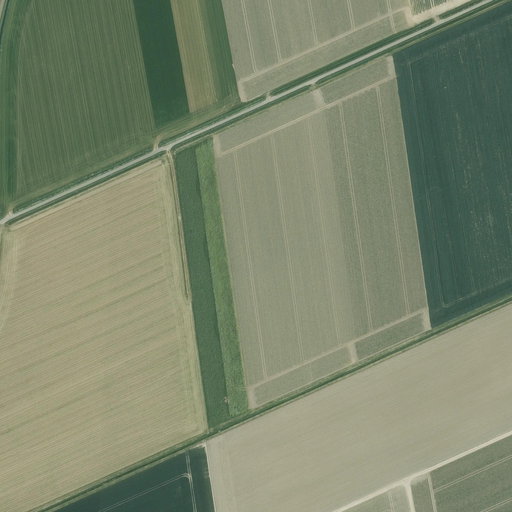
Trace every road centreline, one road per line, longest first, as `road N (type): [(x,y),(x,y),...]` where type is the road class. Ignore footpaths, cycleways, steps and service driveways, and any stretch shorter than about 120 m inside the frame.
road 1 (unclassified): [(0,222),(490,0)]
road 2 (track): [(337,511),(511,432)]
